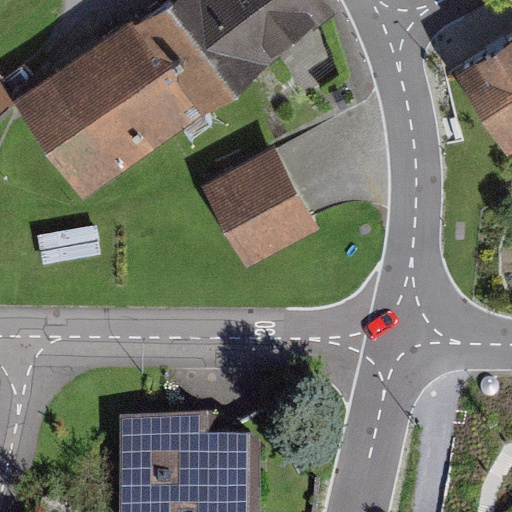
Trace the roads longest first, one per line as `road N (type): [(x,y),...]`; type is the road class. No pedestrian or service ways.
road 1 (residential): [(17,351),(67,337),(403,336)]
road 2 (residential): [(403,336),(418,168),(408,96),(387,31)]
road 3 (residential): [(355,511),(403,336)]
road 4 (residential): [(0,502),(20,411),(17,351)]
